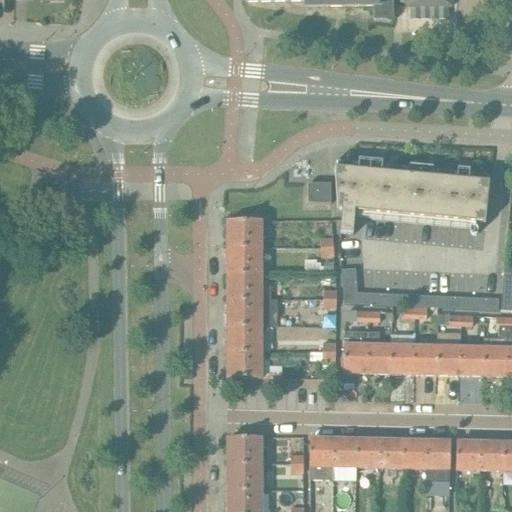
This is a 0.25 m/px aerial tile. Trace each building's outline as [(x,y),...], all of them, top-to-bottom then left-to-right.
[(245,0),(245,3),(306,2),(306,7),(343,7),(345,7),(373,7),(374,21),(393,21),(393,9),(392,0),(245,0)] [(447,8),(451,8),(450,0),(400,0),(401,3),(407,3),(407,9),(423,9),(423,20),(447,19),(447,8)] [(346,164),(334,163),(337,212),(342,212),(340,235),(353,236),(355,213),(485,226),(490,178),(348,165),(348,157),(347,157),(346,164)] [(330,207),(330,186),(306,186),(306,207),(330,207)] [(227,249),(261,249),(261,222),(227,222),(227,249)] [(320,249),(333,249),(331,223),(318,224),(320,249)] [(227,249),(227,275),(261,275),(261,249),(227,249)] [(333,249),(320,249),(321,259),(334,258),(333,249)] [(333,263),(323,263),(323,273),(333,273),(333,263)] [(511,269),(504,269),(500,312),(511,313),(511,269)] [(342,272),(343,280),(357,279),(356,271),(342,272)] [(261,302),(269,302),(269,289),(261,289),(261,275),(227,275),(227,302),(261,302)] [(343,280),(343,288),(358,287),(357,279),(343,280)] [(358,307),(358,295),(358,287),(343,288),(345,307),(358,307)] [(336,302),(336,292),(323,292),(323,302),(336,302)] [(261,302),(227,302),(227,328),(261,328),(261,302)] [(323,302),(323,311),(336,311),(336,302),(323,302)] [(403,321),(415,322),(415,311),(404,311),(403,321)] [(415,311),(415,322),(426,323),(427,312),(415,311)] [(356,324),(367,325),(368,313),(357,312),(356,324)] [(380,313),(368,313),(367,325),(380,325),(380,313)] [(336,316),(323,316),(322,328),(336,328),(336,316)] [(449,328),(461,329),(461,317),(449,316),(449,328)] [(461,317),(461,329),(472,329),(473,317),(461,317)] [(484,340),(483,378),(506,379),(507,319),(496,319),(496,330),(498,330),(498,341),(484,340)] [(227,354),(261,354),(261,328),(227,328),(227,354)] [(437,339),(414,339),(413,350),(413,375),(413,377),(436,377),(437,351),(437,339)] [(437,339),(437,351),(436,377),(447,377),(459,378),(460,378),(460,351),(460,340),(437,339)] [(483,378),(484,340),(483,340),(483,352),(460,351),(460,378),(483,378)] [(322,354),(335,354),(335,345),(323,344),(322,354)] [(343,375),(366,375),(367,349),(343,349),(343,375)] [(366,375),(390,376),(390,350),(367,349),(366,375)] [(413,350),(390,350),(390,376),(413,377),(413,350)] [(261,381),(261,354),(227,354),(227,381),(261,381)] [(335,354),(322,354),(322,363),(334,363),(335,354)] [(227,439),(227,466),(262,466),(262,439),(227,439)] [(332,482),(333,442),(310,441),(309,469),(308,481),(332,482)] [(356,470),(357,442),(333,442),(332,482),(356,482),(356,470)] [(380,443),(357,442),(356,470),(379,470),(380,443)] [(402,471),(403,443),(380,443),(379,470),(402,471)] [(402,471),(426,471),(426,444),(403,443),(402,471)] [(426,444),(426,471),(425,483),(449,484),(450,444),(426,444)] [(479,472),(480,445),(456,444),(455,472),(479,472)] [(503,445),(480,445),(479,472),(502,473),(503,445)] [(511,473),(511,445),(503,445),(502,473),(511,473)] [(290,466),(302,466),(302,461),(303,457),(290,457),(290,466)] [(227,493),(262,493),(262,466),(227,466),(227,493)] [(302,466),(290,466),(290,476),(302,476),(302,466)] [(261,511),(262,493),(227,493),(227,511),(261,511)]
